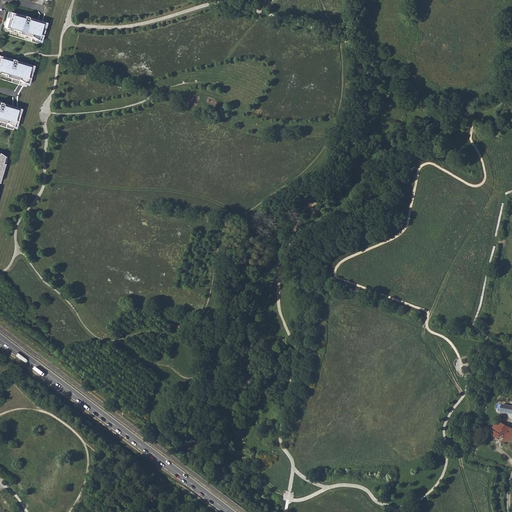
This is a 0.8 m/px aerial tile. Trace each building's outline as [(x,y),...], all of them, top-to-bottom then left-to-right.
[(41,29),(43,22),(26,17),(23,16),(10,12),(8,19),(7,18),(6,21),(5,21),(4,25),(4,27),(29,35),(29,36),(36,40),(39,35),(41,36),(42,30),(41,29)] [(28,72),(30,65),(13,60),(10,59),(0,56),(0,72),(16,78),(16,79),(23,83),(26,78),(28,79),(30,73),(28,72)] [(15,116),(18,108),(0,103),(1,103),(0,102),(0,119),(3,121),(3,122),(11,127),(14,121),(15,122),(17,116),(15,116)] [(511,405),(507,405),(502,404),(501,413),(511,414),(511,405)] [(489,435),(509,445),(511,439),(511,428),(497,421),(489,435)]
